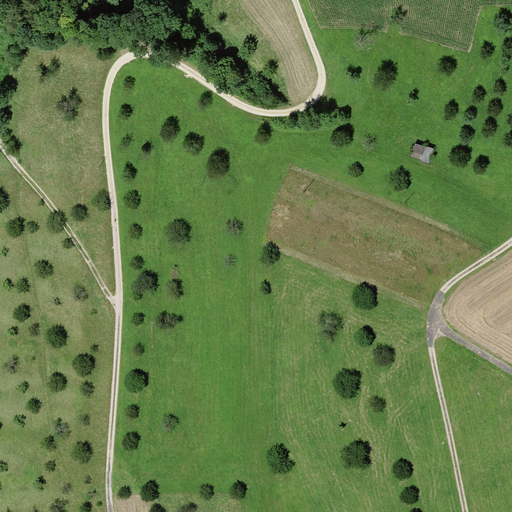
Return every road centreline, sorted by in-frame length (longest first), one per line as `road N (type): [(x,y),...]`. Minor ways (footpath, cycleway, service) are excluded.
road 1 (track): [(294,0),(323,78),(313,103),(301,109),(253,110),(152,53),(131,55),(113,71),(107,137),(119,276),(112,511)]
road 2 (track): [(22,170),(17,189),(56,440),(95,511)]
road 3 (track): [(0,143),(118,305)]
road 4 (track): [(433,325),(431,350),(465,511)]
road 5 (track): [(433,325),(443,291),(511,242)]
